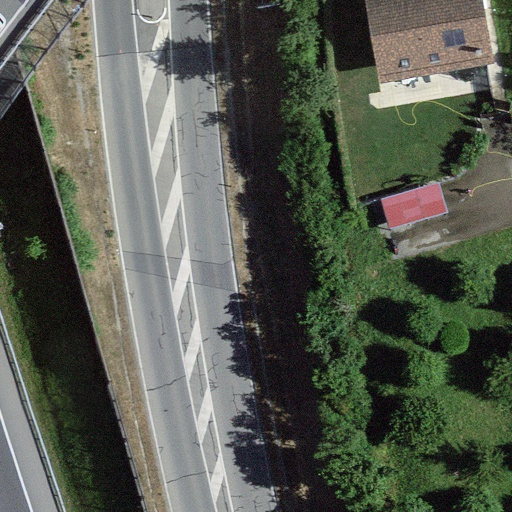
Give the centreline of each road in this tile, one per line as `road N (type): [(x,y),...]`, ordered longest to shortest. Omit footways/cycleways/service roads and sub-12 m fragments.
road 1 (primary): [(117,0),(124,63),(214,464)]
road 2 (primary): [(214,464),(189,0)]
